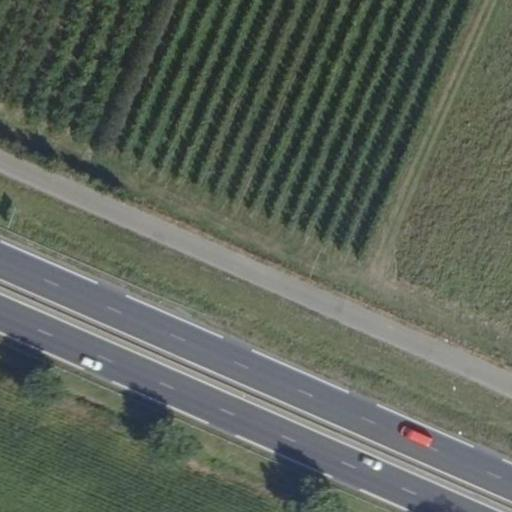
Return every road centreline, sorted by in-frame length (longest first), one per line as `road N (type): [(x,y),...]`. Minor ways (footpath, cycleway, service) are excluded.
road 1 (trunk): [(511,483),(0,259)]
road 2 (track): [(511,342),(0,119)]
road 3 (unclassified): [(0,163),(511,383)]
road 4 (trunk): [(0,314),(452,511)]
